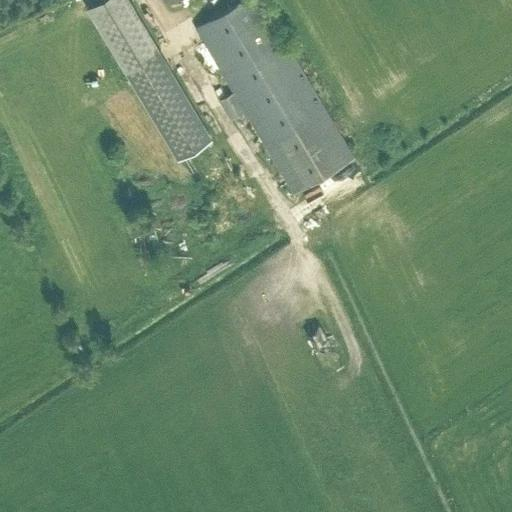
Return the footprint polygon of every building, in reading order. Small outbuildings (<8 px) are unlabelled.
[(101,0),(89,7),(179,158),(212,138),(130,0),(101,0)] [(356,156),(263,0),(240,0),(196,27),(234,92),(221,100),(233,119),(246,111),(294,193),(356,156)] [(19,25),(41,24),(40,7),(18,8),(19,25)] [(305,192),(285,203),(298,225),(318,213),(305,192)] [(327,242),(346,275),(368,262),(349,229),(327,242)]
